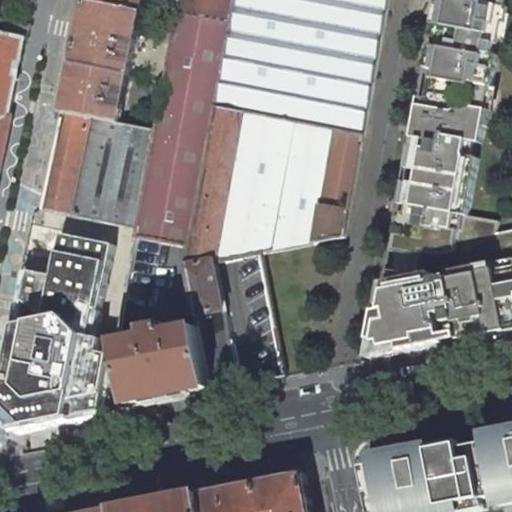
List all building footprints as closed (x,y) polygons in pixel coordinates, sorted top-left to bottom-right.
[(144,0),(87,0),(87,3),(142,13),(144,0)] [(181,0),(182,0),(179,13),(232,24),(236,0),(181,0)] [(236,0),(232,24),(191,248),(188,264),(189,268),(215,263),(262,254),(345,238),(389,0),(236,0)] [(432,79),(472,87),(472,85),(473,84),(492,87),(498,56),(493,55),(495,45),(498,46),(502,23),(506,24),(509,8),(506,8),(507,0),(439,0),(432,38),(439,39),(451,42),(450,50),(438,47),(431,46),(427,68),(434,69),(432,79)] [(142,13),(87,3),(74,64),(129,75),(142,13)] [(179,13),(167,83),(158,130),(140,229),(138,239),(191,248),(232,24),(179,13)] [(0,178),(0,177),(12,117),(10,117),(26,38),(0,32),(0,178)] [(438,47),(450,50),(451,42),(439,39),(438,47)] [(129,75),(74,64),(64,112),(119,123),(129,75)] [(504,103),(426,90),(384,359),(511,332),(511,266),(446,281),(457,209),(487,216),(504,103)] [(64,112),(44,211),(140,229),(158,130),(119,123),(64,112)] [(215,263),(189,268),(197,307),(201,330),(213,391),(241,386),(226,311),(225,311),(215,263)] [(171,328),(119,338),(132,408),(213,391),(201,330),(172,335),(171,328)] [(119,338),(107,413),(132,408),(119,338)] [(511,433),(501,436),(503,443),(465,450),(463,443),(389,458),(391,465),(366,469),(374,511),(467,511),(466,506),(466,505),(511,496),(511,433)] [(314,511),(307,474),(204,495),(206,511),(314,511)] [(206,511),(204,495),(119,511),(118,511),(206,511)]
